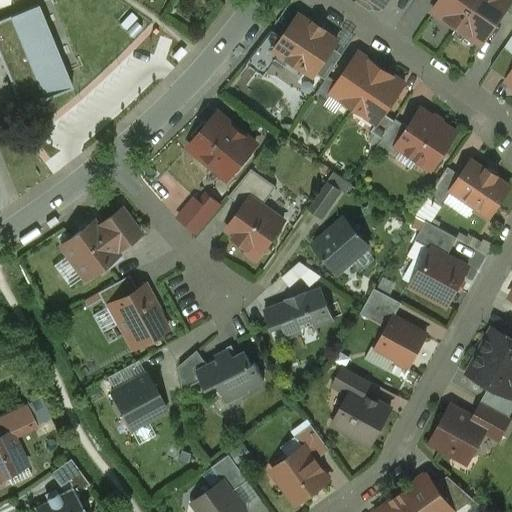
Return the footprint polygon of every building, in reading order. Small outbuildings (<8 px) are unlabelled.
[(440,0),(433,10),(457,27),(475,0),(440,0)] [(507,0),(475,0),(457,27),(481,43),(504,10),(509,2),(508,1),(507,0)] [(37,5),(0,20),(0,60),(20,109),(71,88),(37,5)] [(311,25),(298,15),(282,38),(274,50),(277,52),(287,59),(283,66),(298,77),(303,70),(312,76),(331,48),(336,42),(322,32),(324,31),(313,23),(311,25)] [(273,32),(253,62),(265,70),(277,52),(274,50),(282,38),(273,32)] [(511,34),(490,68),(507,79),(511,72),(511,34)] [(331,48),(315,73),(324,80),(327,76),(341,55),(331,48)] [(337,83),(330,93),(331,94),(353,109),(380,69),(357,53),(337,83)] [(404,85),(380,69),(353,109),(376,124),(377,124),(383,114),(404,85)] [(324,80),(315,94),(326,102),(331,94),(330,93),(337,83),(327,76),(324,80)] [(455,133),(420,110),(408,128),(396,146),(401,150),(431,169),(455,133)] [(235,128),(216,113),(188,147),(212,168),(216,167),(228,177),(254,146),(243,137),(241,139),(238,136),(238,131),(234,128),(235,128)] [(383,114),(377,124),(376,124),(370,132),(381,139),(393,121),(383,114)] [(381,139),(375,148),(395,160),(401,150),(396,146),(408,128),(395,119),(393,121),(381,139)] [(484,171),(471,162),(461,177),(451,191),(488,216),(508,187),(496,179),(497,177),(485,169),(484,171)] [(447,167),(426,197),(440,207),(451,191),(461,177),(447,167)] [(275,187),(251,169),(228,197),(242,208),(249,198),(261,206),(275,187)] [(326,182),(307,208),(321,217),(339,191),(326,182)] [(196,193),(177,215),(194,231),(221,199),(209,189),(201,198),(196,193)] [(261,206),(249,198),(242,208),(226,230),(234,235),(233,238),(248,249),(253,243),(263,250),(283,222),(261,206)] [(96,227),(92,222),(59,246),(84,279),(100,267),(102,269),(118,257),(114,252),(138,234),(120,210),(96,227)] [(343,219),(312,245),(337,273),(367,246),(343,219)] [(456,238),(425,221),(414,241),(432,250),(433,249),(446,257),(456,238)] [(446,257),(433,249),(432,250),(423,267),(420,268),(411,284),(412,288),(446,306),(466,268),(446,257)] [(319,276),(309,269),(300,277),(308,286),(319,276)] [(128,275),(96,293),(105,308),(108,306),(108,305),(136,289),(128,275)] [(136,289),(108,305),(108,306),(131,348),(167,328),(144,285),(136,289)] [(304,296),(303,293),(286,300),(287,302),(263,311),(270,329),(281,324),(286,337),(301,331),(300,329),(312,324),(313,327),(332,319),(321,289),(304,296)] [(425,335),(393,317),(375,349),(391,357),(392,362),(401,366),(405,365),(408,366),(425,335)] [(511,339),(492,329),(480,352),(511,369),(511,339)] [(243,352),(232,357),(228,349),(214,356),(216,360),(206,365),(195,370),(201,381),(205,390),(216,384),(226,404),(247,394),(246,390),(263,381),(254,363),(250,365),(243,352)] [(196,351),(178,367),(182,390),(201,381),(195,370),(206,365),(196,351)] [(511,393),(511,369),(480,352),(467,374),(489,386),(510,397),(510,396),(511,393)] [(136,361),(107,378),(114,391),(144,375),(136,361)] [(371,382),(343,367),(332,386),(348,395),(352,389),(363,396),(364,395),(371,382)] [(114,391),(110,394),(129,430),(164,411),(145,375),(144,375),(114,391)] [(510,397),(489,386),(480,402),(508,417),(511,410),(511,397),(510,396),(510,397)] [(363,396),(352,389),(348,395),(332,425),(369,445),(389,409),(364,395),(363,396)] [(480,402),(471,418),(486,426),(483,432),(498,441),(511,419),(508,417),(480,402)] [(22,406),(0,416),(0,436),(9,432),(12,437),(32,427),(22,406)] [(471,418),(450,406),(430,443),(466,463),(469,457),(475,455),(479,448),(477,443),(483,432),(486,426),(471,418)] [(329,450),(311,425),(294,437),(302,448),(303,447),(313,462),(329,450)] [(0,436),(0,476),(25,464),(12,437),(9,432),(0,436)] [(302,448),(271,470),(295,504),(327,481),(313,462),(303,447),(302,448)] [(245,457),(239,448),(231,454),(237,463),(245,457)] [(228,455),(211,467),(222,482),(223,481),(231,492),(247,481),(228,455)] [(88,485),(69,459),(50,473),(59,486),(67,480),(71,488),(74,494),(88,485)] [(433,485),(426,475),(397,496),(408,511),(449,511),(451,511),(433,485)] [(454,511),(473,499),(446,476),(433,485),(451,511),(450,511),(454,511)] [(222,482),(210,490),(200,489),(199,499),(192,503),(197,509),(196,511),(244,511),(245,511),(242,508),(242,504),(238,499),(235,498),(231,492),(223,481),(222,482)] [(55,492),(44,497),(46,502),(34,508),(33,507),(32,508),(33,511),(82,511),(74,494),(71,488),(70,489),(70,490),(58,496),(55,492)] [(408,511),(397,496),(374,511),(408,511)]
